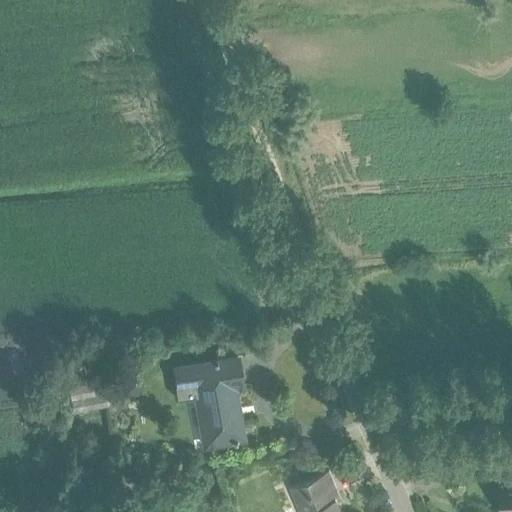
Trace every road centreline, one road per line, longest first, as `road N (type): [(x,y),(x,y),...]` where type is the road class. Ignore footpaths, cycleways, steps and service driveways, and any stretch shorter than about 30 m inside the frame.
road 1 (track): [(198,0),(306,274)]
road 2 (residential): [(306,274),(408,511)]
